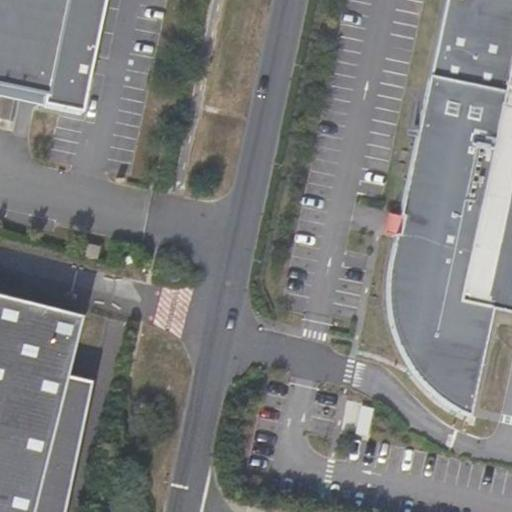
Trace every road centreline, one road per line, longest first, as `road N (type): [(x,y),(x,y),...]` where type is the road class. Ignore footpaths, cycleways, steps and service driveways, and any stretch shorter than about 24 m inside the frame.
road 1 (residential): [(183,511),(293,0)]
road 2 (unknown): [(310,361),(294,460),(320,477),(490,511)]
